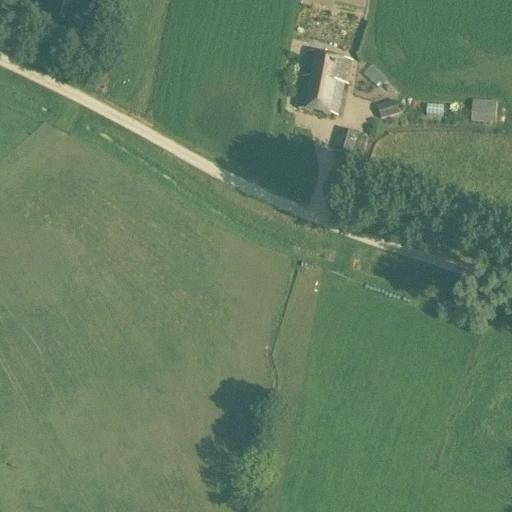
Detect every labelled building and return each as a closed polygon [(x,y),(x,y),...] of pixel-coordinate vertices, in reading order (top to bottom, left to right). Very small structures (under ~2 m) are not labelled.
[(83,25),(89,3),(78,0),(64,0),(59,18),(83,25)] [(348,87),(353,64),(309,56),(298,111),(339,119),(345,86),(348,87)] [(495,126),(496,103),(472,102),(470,125),(495,126)] [(381,122),(399,116),(395,103),(377,109),(381,122)] [(362,159),(367,140),(340,133),(334,154),(351,159),(352,157),(362,159)]
